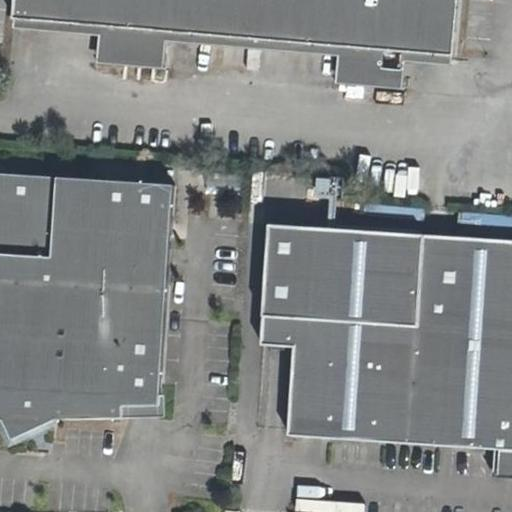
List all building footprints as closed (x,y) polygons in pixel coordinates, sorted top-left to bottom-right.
[(15,0),(14,20),(101,28),(168,33),(340,49),(454,59),(459,0),(15,0)] [(469,0),(459,0),(454,59),(465,60),(469,0)] [(168,33),(101,28),(97,65),(165,72),(168,33)] [(407,55),(340,49),(337,87),(404,93),(407,55)] [(0,421),(125,421),(125,396),(162,398),(176,186),(0,174),(0,421)] [(511,240),(269,225),(261,345),(294,347),(288,435),(497,448),(511,449),(511,450),(510,477),(511,477),(511,240)] [(511,450),(511,449),(497,448),(495,476),(510,477),(511,450)]
